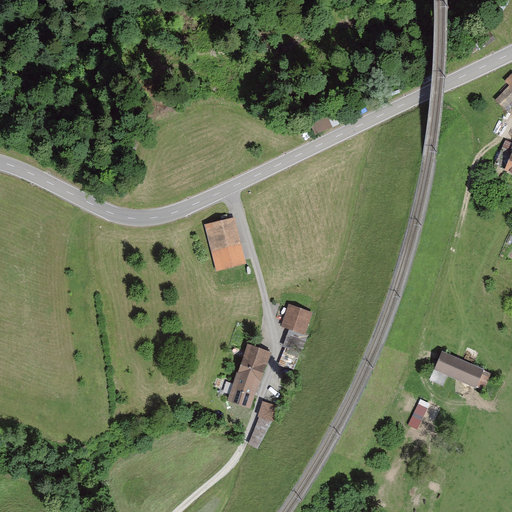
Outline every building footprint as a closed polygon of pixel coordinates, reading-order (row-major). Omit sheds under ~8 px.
[(474,40),(478,46),(490,37),(486,31),(474,40)] [(511,97),(511,74),(504,82),(508,86),(495,100),(502,108),(511,97)] [(317,128),(334,122),(330,111),(314,117),(317,128)] [(511,173),(511,151),(509,151),(501,147),(493,165),(511,173)] [(217,249),(234,245),(228,220),(211,224),(205,226),(211,250),(217,249)] [(282,366),(293,370),(304,339),(299,338),(300,337),(308,313),(289,306),(282,325),(296,330),(295,335),(294,336),(293,335),(288,349),(282,366)] [(247,345),(237,373),(258,380),(267,353),(247,345)] [(446,374),(482,389),(488,374),(440,353),(433,368),(429,379),(442,385),(446,374)] [(258,380),(237,373),(233,382),(228,400),(247,406),(253,389),(254,390),(258,380)] [(429,404),(420,400),(408,425),(418,429),(429,404)] [(278,408),(264,405),(250,445),(257,449),(272,422),(278,408)]
